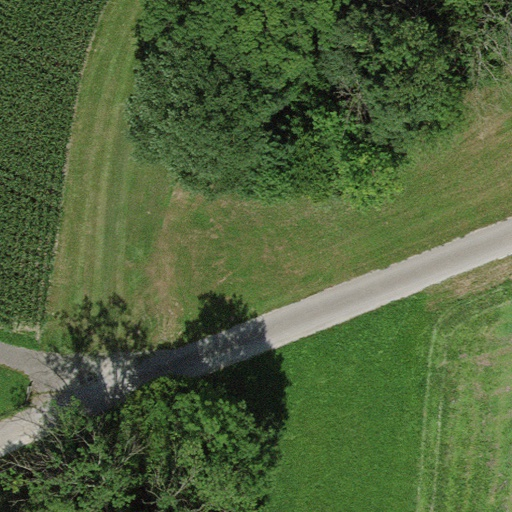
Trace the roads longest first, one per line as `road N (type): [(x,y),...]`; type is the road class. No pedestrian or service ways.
road 1 (track): [(0,453),(511,235)]
road 2 (track): [(156,386),(0,355)]
